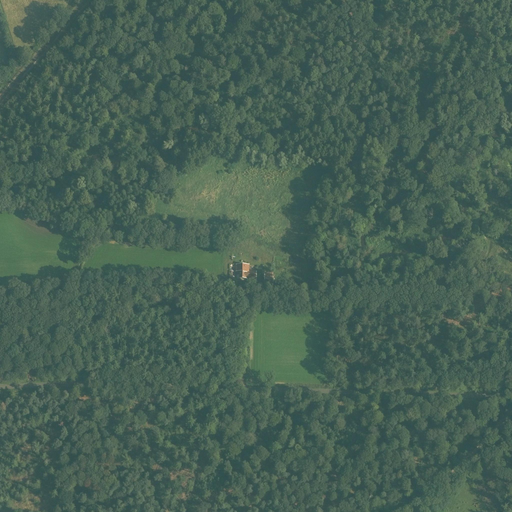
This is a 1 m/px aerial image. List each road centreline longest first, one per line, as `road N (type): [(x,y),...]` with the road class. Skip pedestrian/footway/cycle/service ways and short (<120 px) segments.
road 1 (unclassified): [(0,390),(511,394)]
road 2 (track): [(511,412),(413,511)]
